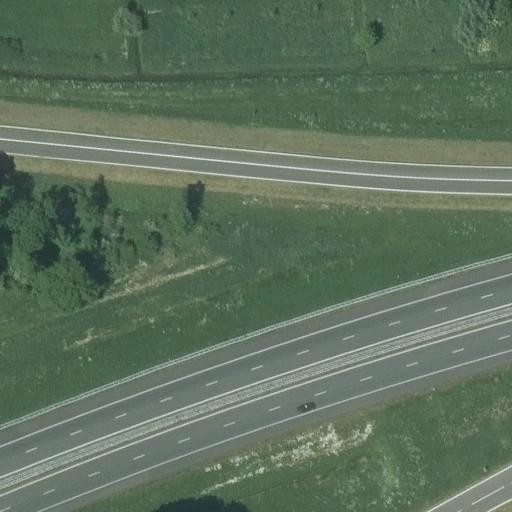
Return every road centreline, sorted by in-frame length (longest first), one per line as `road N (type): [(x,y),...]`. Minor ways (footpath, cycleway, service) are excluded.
road 1 (motorway): [(511,289),(262,366),(0,463)]
road 2 (motorway): [(1,511),(278,407),(511,336)]
road 3 (motorway): [(511,185),(0,142)]
